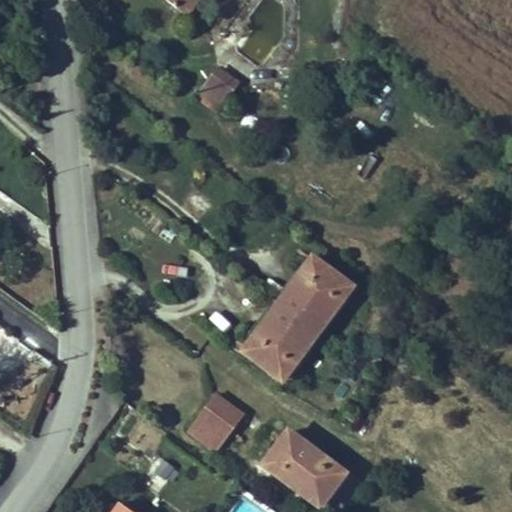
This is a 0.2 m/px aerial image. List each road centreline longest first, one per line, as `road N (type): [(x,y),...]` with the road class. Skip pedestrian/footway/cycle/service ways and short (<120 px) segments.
road 1 (residential): [(78,359),(59,0)]
road 2 (residential): [(5,511),(80,396),(78,359)]
